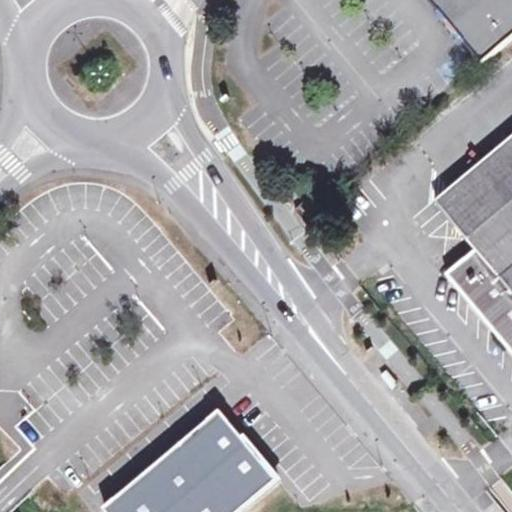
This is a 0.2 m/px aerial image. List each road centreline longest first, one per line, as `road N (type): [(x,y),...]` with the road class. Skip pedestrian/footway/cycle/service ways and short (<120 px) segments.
road 1 (tertiary): [(222,215),(462,511)]
road 2 (tertiary): [(222,215),(167,95)]
road 3 (tertiary): [(117,139),(222,215)]
